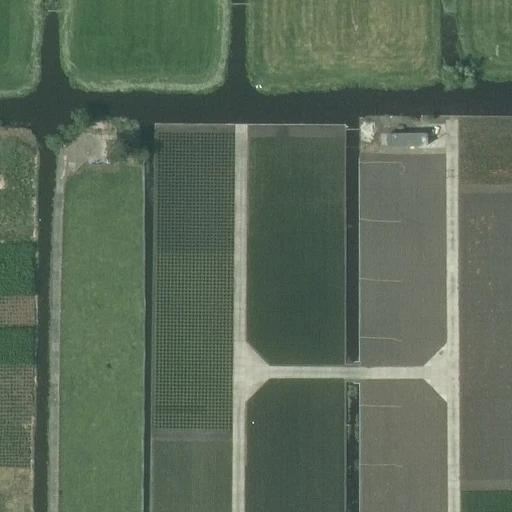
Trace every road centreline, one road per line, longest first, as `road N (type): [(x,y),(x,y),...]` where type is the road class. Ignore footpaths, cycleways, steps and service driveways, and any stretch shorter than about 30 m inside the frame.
road 1 (track): [(240,129),(237,511)]
road 2 (track): [(451,143),(453,511)]
road 3 (track): [(238,373),(452,373)]
